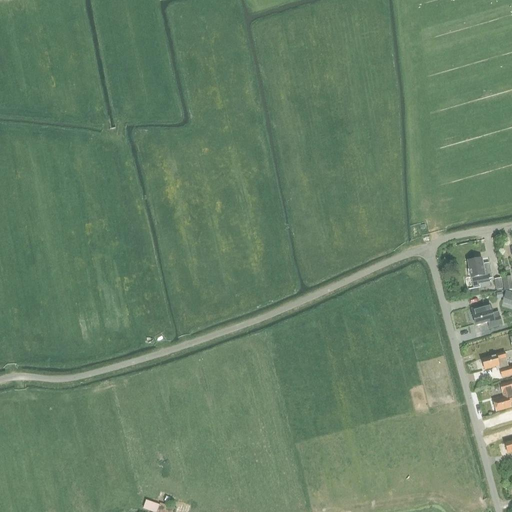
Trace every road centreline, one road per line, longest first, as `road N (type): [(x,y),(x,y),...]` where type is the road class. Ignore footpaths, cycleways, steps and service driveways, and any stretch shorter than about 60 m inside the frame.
road 1 (unclassified): [(0,381),(62,382),(285,312),(426,248)]
road 2 (unclassified): [(496,511),(426,248)]
